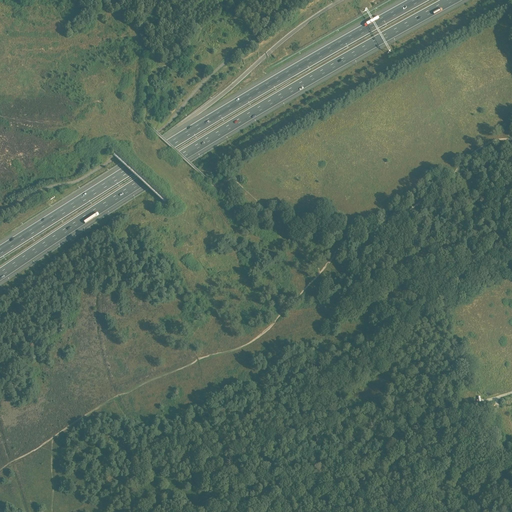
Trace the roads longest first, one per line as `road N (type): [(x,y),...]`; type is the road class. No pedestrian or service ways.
road 1 (motorway): [(0,274),(181,155),(453,0)]
road 2 (motorway): [(418,0),(0,251)]
road 3 (track): [(321,270),(246,344),(136,386),(52,438)]
road 4 (track): [(511,140),(478,148),(429,198),(384,224)]
